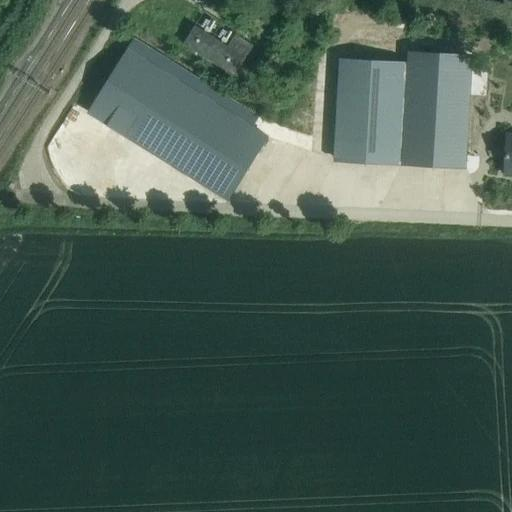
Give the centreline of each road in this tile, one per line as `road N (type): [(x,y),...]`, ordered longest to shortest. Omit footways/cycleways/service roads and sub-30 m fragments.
road 1 (unclassified): [(511,219),(47,194)]
road 2 (unclassified): [(47,194),(32,169),(36,147),(130,0)]
